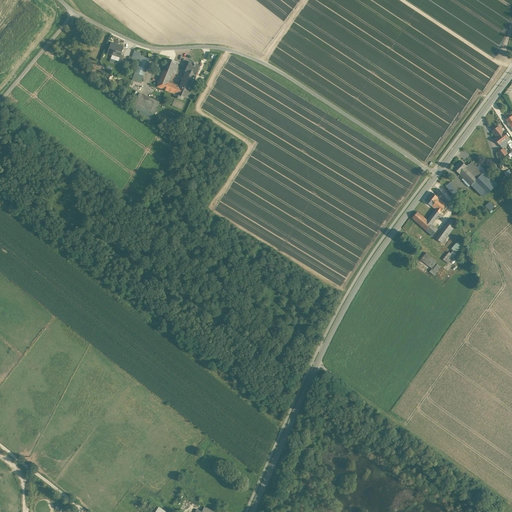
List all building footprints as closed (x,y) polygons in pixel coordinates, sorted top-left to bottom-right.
[(227,47),(235,36),(217,23),(209,35),(227,47)] [(116,44),(111,42),(108,53),(120,57),(121,54),(123,47),(115,45),(116,44)] [(195,76),(185,72),(179,86),(169,82),(172,73),(177,61),(168,58),(157,87),(187,98),(190,90),(195,76)] [(148,62),(139,59),(135,72),(144,75),(148,62)] [(200,66),(189,61),(185,72),(195,76),(200,66)] [(159,102),(139,92),(136,98),(134,103),(154,113),(159,102)] [(172,105),(182,109),(184,102),(174,99),(172,105)] [(508,137),(498,125),(492,131),(497,137),(495,139),(499,144),(501,143),(502,143),(503,143),(502,142),(508,137)] [(503,148),(498,152),(502,157),(507,153),(503,148)] [(461,160),(454,168),(459,173),(460,173),(467,166),(461,160)] [(471,162),(467,167),(467,166),(460,173),(471,185),(474,181),(482,173),(471,162)] [(499,186),(484,171),(482,173),(494,186),(492,189),(494,191),(499,186)] [(494,186),(482,173),(474,181),(484,191),(487,194),(492,189),(494,186)] [(484,191),(474,181),(471,185),(480,194),(484,191)] [(457,191),(451,182),(446,186),(452,195),(457,191)] [(438,197),(432,192),(425,201),(432,206),(438,198),(438,197)] [(446,204),(438,198),(432,206),(435,209),(427,220),(432,224),(433,221),(438,215),(441,218),(443,215),(440,213),(446,204)] [(489,201),(483,208),(488,213),(494,206),(489,201)] [(427,220),(417,211),(412,218),(426,231),(432,224),(427,220)] [(450,219),(436,238),(442,243),(448,235),(457,223),(450,219)] [(440,226),(433,221),(432,224),(426,231),(432,236),(440,226)] [(448,235),(442,243),(445,246),(451,238),(448,235)] [(449,252),(443,259),(448,263),(453,257),(463,246),(458,242),(451,248),(453,250),(450,253),(449,252)] [(435,260),(426,252),(418,263),(435,275),(437,272),(439,274),(443,268),(435,261),(435,260)] [(453,257),(448,263),(452,267),(457,261),(453,257)]
